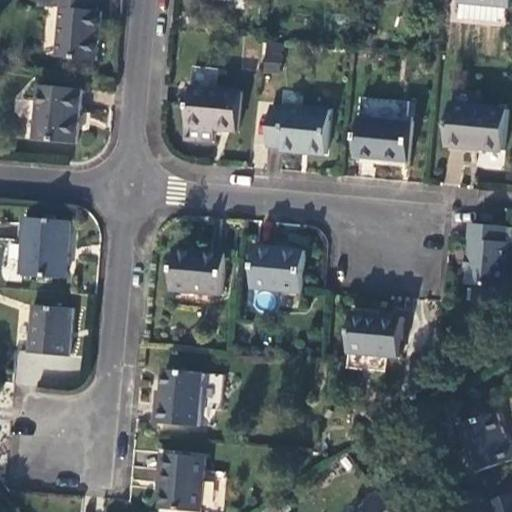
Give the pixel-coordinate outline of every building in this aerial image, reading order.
[(93,9),(94,0),(38,0),(38,4),(60,6),(55,56),(93,59),(99,10),(93,9)] [(280,57),(263,56),(262,75),(278,75),(280,57)] [(75,142),(80,90),(38,85),(33,139),(75,142)] [(192,87),(187,139),(214,141),(216,128),(236,130),(240,91),(192,87)] [(447,142),(503,148),(507,106),(452,102),(447,142)] [(281,148),(325,153),(329,108),(285,103),(284,107),(269,105),(265,144),(280,146),(281,148)] [(355,156),(409,160),(412,121),(359,115),(355,156)] [(65,277),(70,222),(28,217),(22,274),(65,277)] [(468,239),(465,280),(503,286),(508,243),(503,242),(503,226),(468,222),(467,238),(468,239)] [(251,285),(299,290),(303,251),(255,245),(251,285)] [(168,288),(220,294),(224,254),(173,248),(168,288)] [(69,354),(73,309),(34,306),(30,352),(69,354)] [(352,311),(347,366),(385,370),(387,354),(399,354),(402,316),(352,311)] [(436,359),(411,357),(408,394),(434,382),(436,359)] [(198,425),(204,373),(165,370),(160,402),(156,403),(154,421),(198,425)] [(473,466),(511,453),(511,436),(505,438),(495,408),(459,419),(473,466)] [(201,510),(206,456),(161,452),(159,470),(162,471),(161,490),(159,506),(201,510)] [(511,472),(479,482),(484,497),(511,487),(511,472)] [(397,511),(376,486),(361,497),(363,501),(348,511),(397,511)] [(511,511),(511,487),(484,497),(479,499),(483,511),(511,511)]
